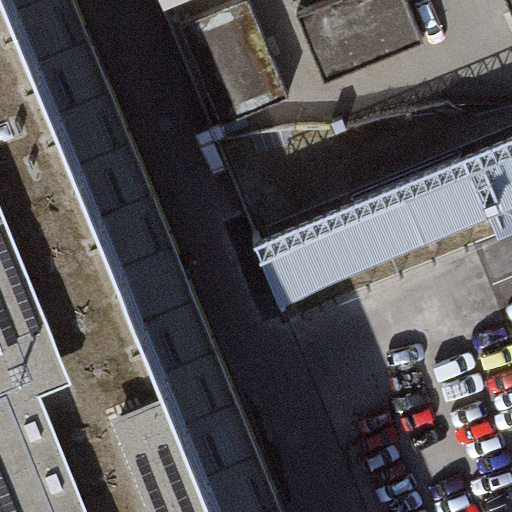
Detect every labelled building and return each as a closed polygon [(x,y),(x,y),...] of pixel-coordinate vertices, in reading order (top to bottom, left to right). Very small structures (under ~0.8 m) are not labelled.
[(287,511),(78,0),(0,0),(0,511),(287,511)] [(289,93),(250,0),(235,0),(182,22),(222,120),(289,93)] [(333,0),(302,13),(329,78),(426,38),(410,0),(333,0)] [(357,129),(364,181),(420,173),(416,141),(408,142),(405,123),(357,129)] [(511,137),(256,245),(282,306),(511,210),(511,137)]
